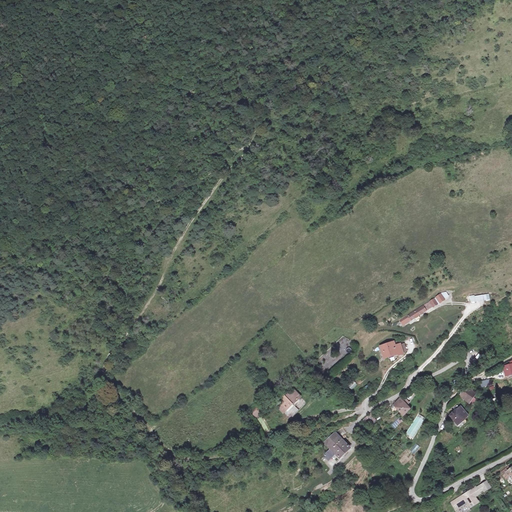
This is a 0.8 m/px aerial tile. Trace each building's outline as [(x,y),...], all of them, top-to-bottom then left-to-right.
[(470,304),(490,300),(489,293),(469,297),(470,304)] [(423,306),(425,309),(431,305),(432,307),(437,304),(433,298),(422,305),(423,306)] [(425,309),(423,306),(400,321),(403,326),(426,311),(425,309)] [(397,352),(398,354),(403,352),(402,350),(400,344),(400,343),(395,345),(394,341),(380,345),(384,357),(388,355),(397,352)] [(285,394),(277,401),(285,409),(291,404),(293,405),(301,397),(293,389),(287,395),(285,394)] [(465,390),(459,399),(468,406),(475,397),(465,390)] [(392,407),(402,418),(410,411),(407,408),(409,406),(410,405),(406,401),(406,402),(403,404),(400,400),(392,407)] [(277,401),(274,404),(283,413),(286,410),(285,409),(277,401)] [(293,405),(287,412),(289,414),(288,417),(292,418),(298,410),(293,405)] [(256,408),(246,413),(247,416),(250,415),(252,420),(260,415),(258,411),(256,408)] [(459,411),(456,414),(463,422),(466,419),(459,411)] [(463,422),(456,414),(456,413),(448,420),(458,432),(466,425),(463,422)] [(360,423),(365,429),(373,423),(368,417),(360,423)] [(398,423),(389,431),(391,433),(399,425),(398,423)] [(350,449),(335,433),(325,441),(332,449),(325,457),(329,461),(336,454),(340,459),(350,449)] [(413,454),(420,448),(417,444),(410,450),(413,454)] [(511,476),(511,467),(511,468),(508,466),(502,471),(504,474),(507,471),(510,475),(511,476)] [(486,481),(480,485),(483,490),(484,491),(490,487),(486,481)] [(466,496),(464,494),(451,503),(455,510),(461,506),(466,503),(469,508),(478,501),(475,497),(480,493),(479,492),(476,488),(476,487),(467,492),(468,494),(466,496)]
